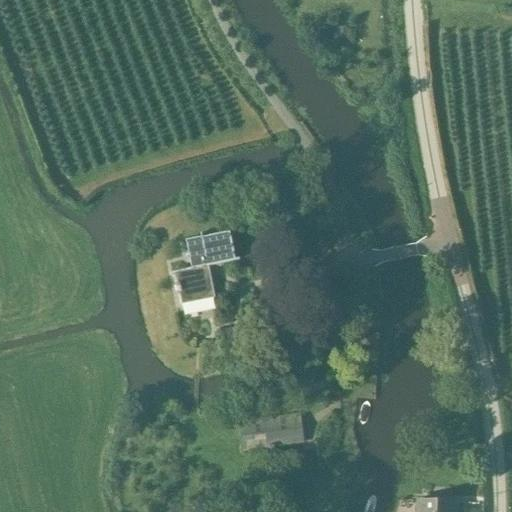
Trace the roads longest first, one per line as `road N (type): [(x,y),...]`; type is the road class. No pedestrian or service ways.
road 1 (unclassified): [(496,511),(489,415),(446,244)]
road 2 (unclassified): [(446,244),(411,0)]
